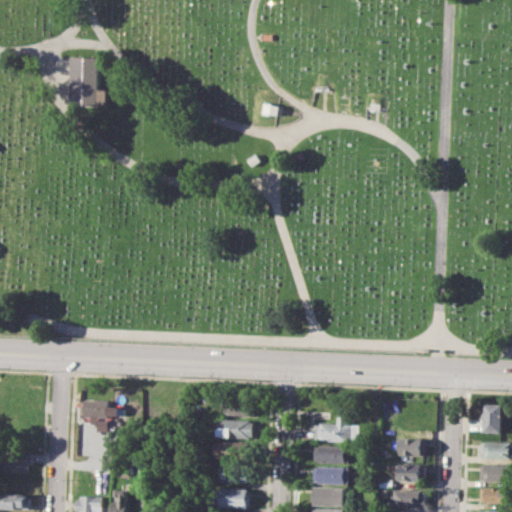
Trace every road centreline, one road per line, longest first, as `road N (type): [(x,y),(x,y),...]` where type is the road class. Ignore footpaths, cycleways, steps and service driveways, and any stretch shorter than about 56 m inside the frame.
road 1 (secondary): [(0,347),(511,368)]
road 2 (residential): [(63,350),(57,511)]
road 3 (residential): [(288,360),(281,511)]
road 4 (residential): [(455,366),(449,511)]
